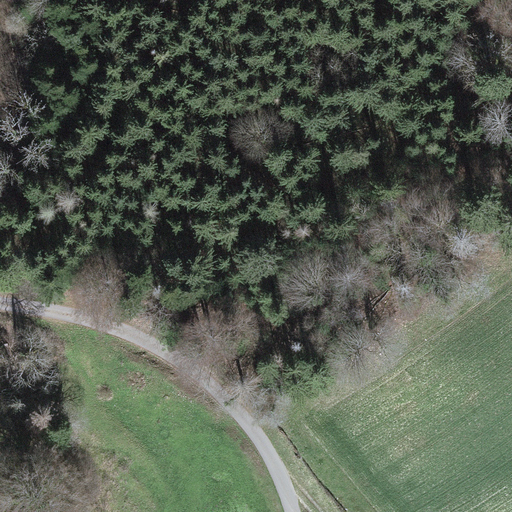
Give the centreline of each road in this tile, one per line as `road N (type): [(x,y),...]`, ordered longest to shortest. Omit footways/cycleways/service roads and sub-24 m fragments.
road 1 (track): [(289,511),(250,419),(156,353),(0,309)]
road 2 (track): [(250,419),(415,330),(511,257)]
